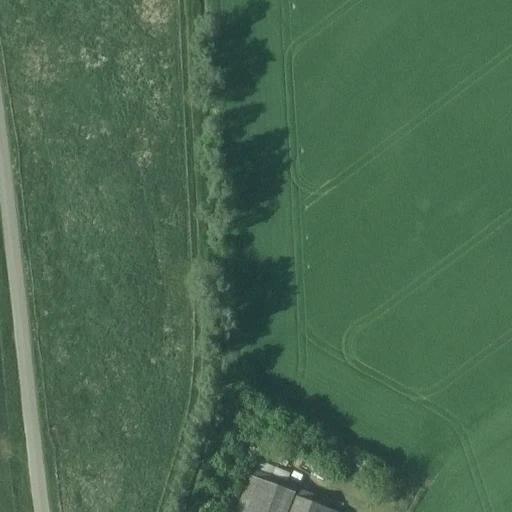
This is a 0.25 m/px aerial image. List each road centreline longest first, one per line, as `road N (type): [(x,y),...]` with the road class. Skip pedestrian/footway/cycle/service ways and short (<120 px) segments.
road 1 (track): [(146,511),(203,192),(198,0)]
road 2 (unclassified): [(44,511),(0,135)]
